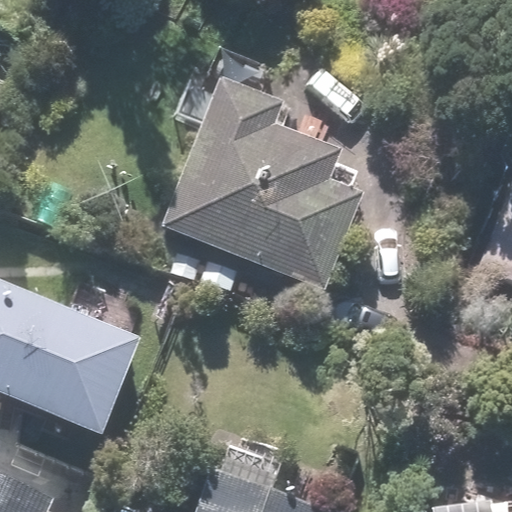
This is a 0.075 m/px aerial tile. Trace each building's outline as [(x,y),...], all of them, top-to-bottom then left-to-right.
[(289,121),(296,103),(234,77),(171,224),(334,294),(378,192),(339,175),(351,148),(289,121)] [(511,190),(483,261),(511,273),(511,190)] [(149,339),(0,275),(0,386),(109,433),(149,339)] [(0,511),(91,511),(105,484),(61,464),(49,487),(0,464),(0,511)] [(334,511),(335,509),(221,469),(205,511),(334,511)]
